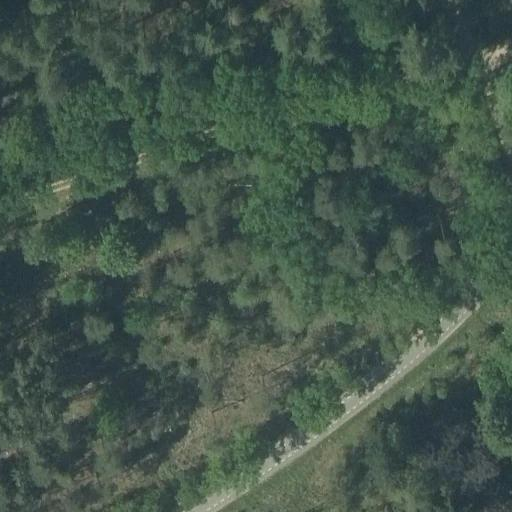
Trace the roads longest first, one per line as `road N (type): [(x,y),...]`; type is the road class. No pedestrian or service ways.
road 1 (track): [(511,73),(199,146),(0,210)]
road 2 (tertiary): [(192,511),(401,358),(511,242)]
road 3 (track): [(511,129),(458,0)]
